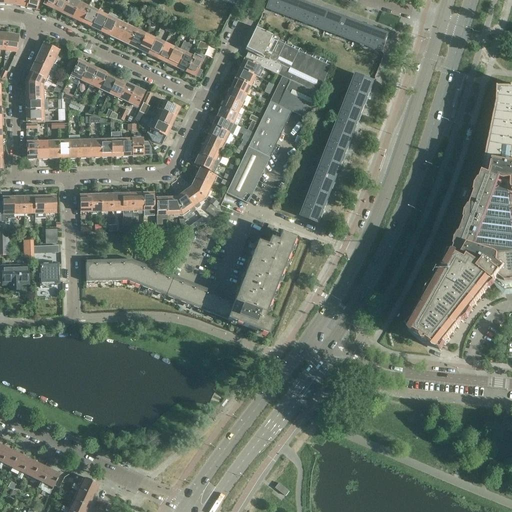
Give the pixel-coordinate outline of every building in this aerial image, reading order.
[(27,0),(26,7),(27,7),(27,8),(31,10),(31,9),(36,10),(39,2),(39,0),(27,0)] [(44,0),(43,4),(47,6),(47,7),(51,9),(52,9),(56,0),(44,0)] [(56,0),(52,9),(53,9),(54,9),(53,10),(57,12),(58,11),(62,13),(68,0),(56,0)] [(68,0),(62,13),(67,16),(66,16),(70,19),(71,18),(79,2),(74,0),(68,0)] [(271,0),(268,9),(282,14),(287,0),(271,0)] [(296,0),(287,0),(282,14),(296,20),(303,3),(296,0)] [(79,2),(71,18),(73,19),(72,19),(76,21),(77,20),(81,22),(88,7),(79,2)] [(303,3),(296,20),(311,25),(317,8),(303,3)] [(88,7),(81,22),(86,25),(85,26),(89,27),(90,27),(91,27),(98,11),(88,7)] [(317,8),(311,25),(325,30),(331,13),(317,8)] [(98,11),(91,27),(92,27),(91,28),(95,30),(96,29),(100,32),(107,16),(98,11)] [(331,13),(325,30),(339,36),(346,19),(331,13)] [(110,36),(117,20),(107,16),(100,32),(104,34),(108,36),(109,36),(110,36)] [(346,19),(339,36),(354,41),(360,24),(346,19)] [(119,41),(127,25),(117,20),(110,36),(111,37),(110,37),(114,39),(115,39),(119,41)] [(360,24),(354,41),(368,47),(374,29),(360,24)] [(127,25),(119,41),(123,43),(123,44),(127,45),(129,45),(136,29),(127,25)] [(248,52),(245,59),(250,62),(260,66),(260,67),(278,75),(282,77),(319,94),(331,63),(300,48),(299,49),(279,39),(256,28),(245,51),(248,52)] [(136,29),(129,45),(130,46),(129,46),(133,48),(134,47),(138,50),(146,34),(136,29)] [(374,29),(368,47),(382,52),(389,35),(374,29)] [(6,34),(4,52),(5,52),(13,53),(14,53),(16,53),(16,49),(18,49),(18,45),(17,45),(18,36),(16,36),(16,35),(12,34),(11,35),(6,34)] [(146,34),(138,50),(142,52),(146,55),(146,54),(147,54),(155,38),(146,34)] [(155,38),(147,54),(149,55),(148,55),(152,57),(153,57),(157,59),(164,43),(155,38)] [(41,49),(39,53),(55,61),(58,53),(59,50),(44,43),(43,45),(42,45),(40,49),(41,49)] [(164,43),(157,59),(161,61),(161,62),(165,64),(165,63),(167,63),(174,47),(164,43)] [(174,47),(167,63),(168,64),(167,65),(171,67),(172,66),(176,68),(183,52),(186,45),(183,43),(180,50),(174,47)] [(183,52),(176,68),(180,70),(180,71),(184,73),(184,72),(185,72),(193,56),(189,54),(192,48),(187,45),(183,52)] [(35,62),(35,63),(51,70),(55,61),(39,53),(37,58),(36,57),(34,61),(35,62)] [(193,56),(185,72),(195,77),(196,76),(199,72),(198,72),(202,62),(204,58),(194,53),(193,56)] [(241,68),(240,69),(255,77),(260,67),(260,66),(250,62),(245,59),(242,64),(241,63),(240,67),(241,68)] [(70,76),(81,81),(88,65),(78,61),(77,63),(70,76)] [(63,76),(66,78),(71,69),(73,64),(69,62),(67,67),(63,76)] [(32,68),(30,72),(46,80),(51,70),(35,63),(34,64),(33,63),(31,68),(32,68)] [(88,65),(81,81),(90,86),(97,70),(93,68),(93,67),(89,65),(88,66),(88,65)] [(238,74),(235,79),(251,86),(255,77),(240,69),(240,70),(239,70),(237,74),(238,74)] [(97,70),(90,86),(99,90),(107,74),(106,74),(106,73),(102,71),(102,72),(97,70)] [(26,81),(42,89),(43,90),(43,86),(46,80),(30,72),(28,76),(25,80),(26,81)] [(107,74),(99,90),(109,95),(117,79),(115,78),(115,77),(111,75),(111,76),(107,74)] [(356,74),(351,89),(368,95),(374,81),(356,74)] [(280,81),(267,107),(289,117),(292,112),(309,120),(319,94),(282,77),(280,81)] [(117,79),(109,95),(119,99),(126,84),(121,81),(122,80),(117,78),(117,79)] [(232,87),(231,88),(246,96),(251,86),(235,79),(233,83),(232,82),(231,87),(232,87)] [(42,89),(26,81),(25,82),(26,91),(25,91),(25,96),(26,96),(26,100),(44,100),(43,90),(42,89)] [(273,85),(268,83),(264,92),(269,94),(273,85)] [(126,84),(119,99),(128,104),(135,88),(134,87),(134,86),(130,85),(126,84)] [(135,88),(128,104),(137,108),(143,95),(144,92),(140,90),(136,87),(136,88),(135,88)] [(407,329),(411,331),(422,337),(421,338),(423,342),(427,342),(427,341),(437,348),(441,351),(441,350),(444,345),(445,346),(446,345),(445,344),(449,340),(450,340),(450,339),(453,334),(454,335),(455,334),(454,333),(458,328),(459,329),(459,328),(459,327),(462,323),(463,323),(464,322),(463,322),(467,317),(468,318),(468,317),(468,316),(471,311),(472,312),(473,311),(472,310),(476,306),(477,306),(477,305),(476,305),(480,300),(481,301),(482,300),(481,299),(485,294),(485,295),(486,294),(485,293),(489,289),(490,289),(491,288),(490,288),(494,283),(502,296),(511,294),(511,87),(511,89),(498,88),(497,103),(483,173),(453,254),(452,255),(451,255),(452,253),(450,252),(449,253),(450,254),(447,259),(446,259),(446,260),(447,260),(444,265),(443,265),(442,266),(443,267),(440,272),(439,271),(439,272),(440,273),(437,278),(436,277),(435,278),(436,279),(433,284),(432,284),(432,285),(433,285),(430,290),(429,290),(428,291),(429,292),(426,297),(425,296),(425,297),(426,298),(423,303),(422,302),(421,304),(422,304),(419,309),(418,309),(417,310),(418,310),(416,316),(415,315),(414,316),(415,317),(412,322),(411,321),(410,322),(411,323),(408,328),(407,328),(407,329)] [(229,93),(226,98),(242,105),(246,96),(231,88),(231,89),(229,89),(227,93),(229,93)] [(351,89),(345,103),(363,110),(368,95),(351,89)] [(222,106),(222,107),(238,114),(242,105),(226,98),(224,102),(223,102),(221,106),(222,106)] [(44,100),(26,100),(26,103),(25,103),(25,108),(26,108),(27,111),(44,111),(44,100)] [(72,101),(68,107),(78,111),(80,105),(72,101)] [(162,103),(159,110),(174,118),(176,113),(177,114),(179,110),(178,109),(179,108),(164,101),(163,103),(162,103)] [(345,103),(340,117),(357,124),(363,110),(345,103)] [(219,112),(217,116),(233,124),(238,114),(222,107),(221,108),(220,108),(218,112),(219,112)] [(267,107),(259,125),(248,147),(269,158),(289,117),(267,107)] [(159,110),(154,120),(170,127),(170,126),(171,127),(173,123),(172,122),(174,118),(159,110)] [(44,111),(27,111),(27,112),(25,112),(26,117),(27,117),(27,122),(44,121),(49,121),(49,116),(44,116),(44,111)] [(213,125),(213,126),(228,133),(232,135),(237,126),(233,124),(217,116),(215,121),(214,121),(212,125),(213,125)] [(340,117),(334,131),(352,138),(357,124),(340,117)] [(154,120),(147,134),(152,141),(161,146),(163,142),(164,143),(169,132),(168,132),(170,127),(154,120)] [(210,131),(208,135),(224,143),(228,133),(213,126),(212,127),(211,127),(209,131),(210,131)] [(334,131),(329,145),(346,152),(352,138),(334,131)] [(204,144),(204,145),(219,153),(224,143),(208,135),(206,140),(205,139),(203,143),(204,144)] [(69,137),(69,141),(69,158),(70,158),(71,159),(75,159),(75,158),(79,158),(79,140),(79,137),(69,137)] [(111,139),(100,140),(101,157),(102,157),(102,158),(106,158),(106,157),(111,157),(111,139)] [(121,139),(111,139),(111,157),(116,157),(116,158),(120,158),(120,156),(122,156),(121,139)] [(131,139),(121,139),(122,156),(123,156),(123,157),(127,157),(127,156),(132,156),(131,139)] [(141,139),(131,139),(132,156),(151,155),(151,148),(147,142),(143,143),(142,139),(141,139)] [(89,140),(79,140),(79,158),(81,158),(81,159),(85,159),(85,158),(90,157),(89,140)] [(100,140),(89,140),(90,157),(94,157),(95,158),(100,158),(100,157),(101,157),(100,140)] [(47,141),(38,142),(38,159),(42,159),(42,160),(47,160),(47,159),(48,159),(47,141)] [(58,141),(47,141),(48,159),(49,159),(49,160),(54,159),(54,158),(58,158),(58,141)] [(69,141),(58,141),(58,158),(63,158),(63,159),(68,159),(68,158),(69,158),(69,141)] [(28,142),(26,142),(27,159),(28,159),(28,160),(32,159),(38,159),(38,142),(28,142)] [(201,150),(199,154),(215,162),(219,153),(204,145),(203,146),(202,146),(200,150),(201,150)] [(329,145),(323,159),(341,166),(346,152),(329,145)] [(248,147),(226,194),(247,204),(269,158),(248,147)] [(197,160),(195,164),(209,171),(210,170),(211,170),(215,162),(199,154),(199,155),(198,155),(196,159),(197,160)] [(323,159),(318,174),(335,181),(341,166),(323,159)] [(197,174),(195,178),(211,187),(216,177),(200,169),(198,174),(197,174)] [(318,174),(312,188),(330,195),(335,181),(318,174)] [(191,187),(191,188),(205,199),(211,187),(195,178),(192,184),(193,184),(191,187)] [(187,189),(183,192),(193,206),(194,207),(205,199),(191,188),(188,190),(187,189)] [(312,188),(307,202),(324,209),(330,195),(312,188)] [(179,196),(176,198),(182,215),(194,207),(193,206),(183,192),(179,195),(179,196)] [(116,195),(111,195),(112,212),(122,212),(122,195),(120,195),(121,194),(116,194),(116,195)] [(123,195),(122,195),(122,212),(133,212),(132,195),(127,195),(127,194),(123,194),(123,195)] [(137,195),(132,195),(133,212),(133,217),(137,217),(137,213),(138,214),(141,214),(143,213),(143,211),(142,195),(142,194),(137,194),(137,195)] [(144,195),(142,195),(143,211),(152,211),(154,211),(153,194),(148,195),(148,194),(144,194),(144,195)] [(81,196),(80,196),(79,196),(80,212),(82,212),(82,213),(90,213),(90,196),(85,196),(85,195),(81,195),(81,196)] [(95,196),(90,196),(90,213),(101,212),(101,196),(100,196),(100,195),(95,195),(95,196)] [(102,196),(101,196),(101,212),(112,212),(111,195),(106,196),(106,195),(102,195),(102,196)] [(29,197),(23,198),(24,215),(34,215),(34,197),(33,197),(33,196),(29,196),(29,197)] [(35,197),(34,197),(34,215),(34,219),(45,219),(45,214),(44,197),(40,197),(40,196),(35,196),(35,197)] [(50,197),(44,197),(45,214),(53,214),(53,213),(56,213),(55,197),(54,197),(54,196),(50,196),(50,197)] [(7,198),(2,198),(3,214),(3,220),(3,223),(7,223),(7,220),(14,219),(13,215),(13,198),(12,198),(12,197),(7,197),(7,198)] [(14,198),(13,198),(13,215),(24,215),(23,198),(19,198),(19,197),(14,197),(14,198)] [(156,225),(161,224),(161,219),(167,219),(167,216),(166,198),(161,198),(161,199),(156,199),(156,225)] [(173,198),(166,198),(167,216),(182,215),(176,198),(173,199),(173,198)] [(214,199),(210,203),(217,208),(220,203),(214,199)] [(324,209),(307,202),(301,216),(319,223),(324,209)] [(219,210),(211,204),(206,210),(214,217),(219,210)] [(201,216),(193,222),(198,229),(206,223),(201,216)] [(143,225),(134,226),(134,234),(144,234),(144,232),(143,225)] [(0,230),(0,256),(9,257),(9,241),(12,241),(12,230),(0,230)] [(57,230),(46,230),(46,244),(57,244),(57,230)] [(90,263),(85,264),(86,282),(127,281),(268,336),(273,322),(264,318),(295,239),(280,233),(277,241),(270,238),(267,245),(257,242),(234,300),(131,260),(90,261),(90,263)] [(33,240),(22,240),(23,258),(27,258),(33,258),(33,255),(33,252),(33,247),(33,245),(33,240)] [(55,246),(33,247),(33,252),(33,255),(57,254),(57,252),(57,246),(55,246)] [(58,265),(40,265),(40,283),(41,288),(51,288),(51,286),(56,285),(56,283),(58,282),(58,265)] [(28,266),(15,266),(2,267),(3,284),(28,284),(28,266)] [(18,478),(28,459),(7,449),(0,463),(0,468),(3,463),(19,472),(16,477),(17,477),(18,478)] [(39,488),(49,470),(28,459),(18,478),(19,479),(20,479),(23,473),(40,482),(37,488),(39,488)] [(49,470),(39,488),(41,489),(43,486),(52,490),(59,475),(49,470)] [(73,484),(72,486),(94,496),(99,485),(83,477),(79,486),(73,484)] [(10,495),(14,497),(23,480),(20,479),(19,479),(16,484),(13,490),(10,495)] [(7,487),(13,490),(16,484),(10,481),(7,487)] [(279,483),(275,488),(286,496),(290,491),(279,483)] [(77,490),(68,508),(63,506),(62,507),(71,511),(85,511),(94,496),(72,486),(71,488),(77,490)] [(33,502),(31,506),(41,511),(43,506),(33,502)]
